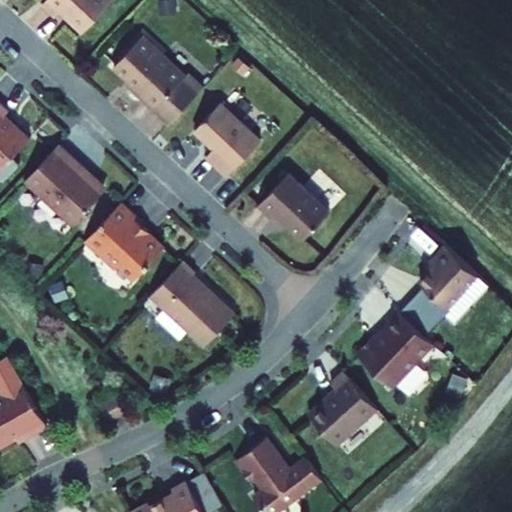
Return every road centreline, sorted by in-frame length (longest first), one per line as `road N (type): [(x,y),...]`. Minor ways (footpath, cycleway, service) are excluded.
road 1 (residential): [(0,13),(313,305)]
road 2 (residential): [(313,305),(228,386),(0,508)]
road 3 (unclassified): [(511,386),(399,511)]
road 4 (residential): [(397,207),(313,305)]
